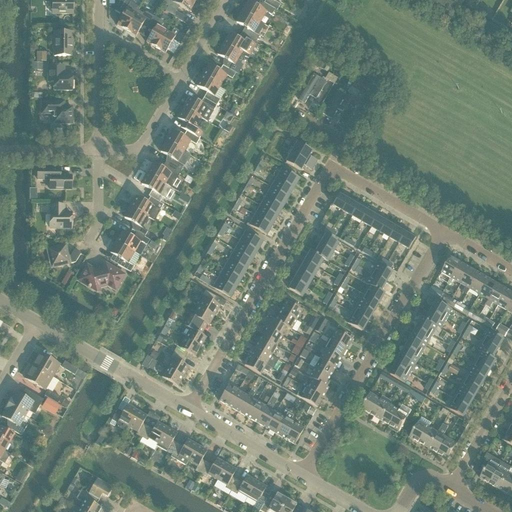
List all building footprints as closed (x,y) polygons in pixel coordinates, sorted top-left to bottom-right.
[(73,14),(72,0),(45,0),(46,3),(53,3),(53,14),(73,14)] [(140,8),(135,5),(125,0),(121,0),(115,11),(120,14),(121,12),(124,14),(117,25),(127,31),(138,11),(140,8)] [(157,0),(175,10),(178,6),(190,12),(195,3),(190,0),(157,0)] [(274,1),(274,0),(266,0),(264,3),(275,10),(277,11),(280,5),(274,1)] [(275,10),(264,3),(263,2),(259,8),(249,2),(243,12),(259,22),(266,12),(272,15),(275,10)] [(482,4),(478,10),(485,15),(489,8),(482,4)] [(147,13),(143,14),(138,11),(127,31),(136,37),(143,25),(148,28),(154,17),(147,13)] [(185,24),(188,19),(177,12),(174,17),(185,24)] [(259,22),(243,12),(237,23),(247,29),(244,35),(256,42),(260,36),(258,35),(264,25),(259,22)] [(164,23),(160,20),(154,17),(148,28),(153,31),(146,43),(156,48),(166,31),(161,28),(164,23)] [(165,54),(179,31),(174,29),(171,34),(166,31),(156,48),(165,54)] [(73,57),(73,33),(55,33),(55,57),(73,57)] [(244,35),(241,40),(230,34),(224,45),(241,54),(249,59),(258,43),(256,42),(244,35)] [(235,65),(241,54),(224,45),(218,56),(228,62),(225,67),(236,74),(238,74),(241,69),(235,65)] [(317,122),(349,69),(318,51),(288,105),(317,122)] [(43,63),(33,63),(33,71),(43,71),(43,63)] [(72,91),(72,75),(64,75),(65,66),(49,66),(48,83),(54,83),(54,91),(72,91)] [(236,74),(225,67),(223,66),(220,72),(210,66),(203,76),(220,86),(226,76),(232,79),(236,74)] [(349,69),(317,122),(345,139),(376,86),(349,69)] [(214,96),(220,86),(203,76),(197,87),(207,93),(204,99),(217,106),(220,100),(214,96)] [(191,98),(184,109),(201,118),(207,122),(213,112),(217,106),(204,99),(201,104),(191,98)] [(56,108),(56,102),(42,102),(42,114),(53,114),(53,124),(72,124),(72,108),(56,108)] [(195,128),(201,118),(184,109),(178,119),(188,125),(185,131),(187,132),(198,138),(202,133),(195,128)] [(224,131),(230,134),(233,128),(228,125),(224,131)] [(198,138),(187,132),(184,137),(173,131),(167,142),(184,152),(190,141),(196,145),(199,139),(198,138)] [(184,152),(167,142),(161,153),(167,156),(166,163),(181,172),(190,155),(184,152)] [(292,154),(306,162),(312,152),(298,144),(292,154)] [(300,171),(306,162),(292,154),(286,163),(300,171)] [(321,156),(317,168),(323,170),(327,158),(321,156)] [(314,166),(317,162),(311,158),(308,163),(314,166)] [(264,170),(269,173),(273,164),(268,161),(264,170)] [(172,188),(181,172),(166,163),(161,168),(154,164),(148,174),(172,188)] [(312,171),(314,166),(308,163),(305,168),(312,171)] [(72,190),(72,176),(54,176),(54,169),(38,169),(38,180),(50,180),(50,190),(72,190)] [(277,179),(294,188),(299,179),(283,169),(277,179)] [(165,199),(172,188),(148,174),(142,185),(152,191),(149,197),(151,198),(160,203),(163,198),(165,199)] [(288,198),(294,188),(277,179),(272,188),(288,198)] [(283,207),(288,198),(272,188),(267,198),(283,207)] [(342,211),(350,199),(340,194),(333,206),(342,211)] [(160,203),(151,198),(148,203),(137,197),(131,208),(148,218),(148,217),(154,221),(163,205),(160,203)] [(277,217),(283,207),(267,198),(261,207),(277,217)] [(245,204),(242,202),(243,201),(239,199),(236,204),(240,207),(241,208),(243,208),(245,204)] [(352,217),(359,204),(350,199),(342,211),(352,217)] [(361,222),(369,210),(359,204),(352,217),(361,222)] [(65,213),(65,206),(52,205),(52,213),(50,213),(50,229),(71,229),(71,213),(65,213)] [(258,212),(256,217),(272,226),(277,217),(261,207),(258,212)] [(142,228),(148,218),(131,208),(125,218),(135,225),(132,230),(137,233),(145,238),(148,232),(142,228)] [(371,228),(378,215),(369,210),(361,222),(371,228)] [(380,233),(387,221),(378,215),(371,228),(380,233)] [(266,235),(272,226),(256,217),(250,226),(266,235)] [(390,239),(397,226),(387,221),(380,233),(390,239)] [(399,244),(406,232),(397,226),(390,239),(399,244)] [(145,238),(137,233),(134,239),(123,232),(117,243),(134,253),(140,257),(150,241),(145,238)] [(241,241),(257,251),(263,242),(247,232),(241,241)] [(406,232),(399,244),(408,250),(416,237),(406,232)] [(321,245),(333,252),(339,243),(326,236),(321,245)] [(252,260),(257,251),(241,241),(236,251),(252,260)] [(128,263),(134,253),(117,243),(111,254),(121,260),(118,265),(131,273),(134,267),(128,263)] [(327,262),(333,252),(321,245),(315,254),(315,255),(323,259),(323,260),(327,262)] [(71,256),(68,257),(67,251),(61,247),(48,250),(51,263),(57,267),(76,263),(81,254),(75,250),(71,256)] [(247,270),(252,260),(236,251),(230,260),(247,270)] [(315,255),(315,254),(311,252),(305,262),(318,269),(323,260),(323,259),(315,255)] [(451,279),(461,263),(451,257),(442,273),(451,279)] [(241,279),(247,270),(230,260),(225,270),(241,279)] [(312,278),(318,269),(305,262),(300,271),(312,278)] [(461,284),(470,268),(461,263),(451,279),(461,284)] [(97,273),(97,272),(88,266),(78,281),(97,293),(100,287),(107,286),(116,291),(125,275),(106,264),(103,270),(103,271),(97,273)] [(386,282),(391,273),(377,265),(372,274),(386,282)] [(470,290),(479,274),(470,268),(461,284),(466,287),(463,293),(467,295),(470,290)] [(236,289),(241,279),(225,270),(219,279),(236,289)] [(68,271),(66,276),(71,279),(74,275),(68,271)] [(307,288),(312,278),(300,271),(295,281),(307,288)] [(380,292),(386,282),(372,274),(366,285),(370,287),(370,286),(380,292)] [(479,295),(489,279),(479,274),(470,290),(479,295)] [(230,298),(236,289),(219,279),(214,289),(230,298)] [(489,301),(498,285),(489,279),(479,295),(489,301)] [(302,297),(307,288),(295,281),(289,290),(302,297)] [(498,306),(507,290),(498,285),(489,301),(486,305),(491,308),(494,303),(498,306)] [(384,294),(380,292),(370,286),(370,287),(364,296),(378,304),(384,294)] [(441,299),(444,293),(433,287),(429,293),(441,299)] [(508,311),(511,303),(511,292),(507,290),(498,306),(508,311)] [(213,302),(216,297),(205,291),(202,297),(204,298),(199,307),(215,316),(221,307),(213,302)] [(373,313),(378,304),(364,296),(359,305),(373,313)] [(450,305),(453,299),(448,296),(445,302),(450,305)] [(453,299),(450,305),(455,308),(458,302),(453,299)] [(281,312),(297,321),(303,312),(287,302),(281,312)] [(433,311),(446,319),(452,310),(438,302),(433,311)] [(367,323),(373,313),(359,305),(353,315),(367,323)] [(468,315),(471,310),(466,306),(463,312),(468,315)] [(209,326),(215,316),(199,307),(194,316),(191,315),(188,321),(199,327),(202,322),(209,326)] [(471,310),(468,315),(473,318),(476,313),(471,310)] [(441,329),(446,319),(433,311),(427,320),(427,321),(437,327),(441,329)] [(276,321),(288,329),(291,331),(293,329),(297,331),(301,324),(297,321),(281,312),(276,321)] [(362,332),(367,323),(353,315),(348,324),(362,332)] [(487,326),(490,320),(485,317),(482,323),(487,326)] [(427,321),(427,320),(424,318),(418,328),(432,336),(437,327),(427,321)] [(276,321),(272,319),(267,329),(283,338),(288,329),(276,321)] [(490,320),(487,326),(492,330),(496,323),(490,320)] [(185,327),(180,336),(201,348),(207,338),(196,332),(199,327),(188,321),(185,326),(185,327)] [(309,324),(308,327),(314,331),(317,326),(310,322),(309,324)] [(320,334),(325,327),(320,324),(315,331),(320,334)] [(496,332),(505,337),(509,330),(500,325),(496,332)] [(313,331),(307,328),(304,334),(309,337),(313,331)] [(427,345),(432,336),(418,328),(413,337),(427,345)] [(277,347),(283,338),(267,329),(261,338),(277,347)] [(353,341),(337,331),(336,331),(331,341),(347,350),(353,341)] [(498,349),(504,340),(490,332),(484,341),(498,349)] [(314,334),(309,341),(315,344),(319,337),(314,334)] [(195,358),(201,348),(180,336),(174,345),(177,347),(174,352),(185,359),(188,354),(195,358)] [(302,349),(307,340),(302,337),(296,346),(302,349)] [(421,355),(427,345),(413,337),(407,347),(417,352),(421,355)] [(272,357),(277,347),(261,338),(256,347),(272,357)] [(341,360),(347,350),(331,341),(325,350),(341,360)] [(493,358),(498,349),(484,341),(479,351),(482,353),(493,358)] [(297,356),(302,349),(296,346),(292,353),(297,356)] [(266,366),(272,357),(256,347),(250,357),(266,366)] [(421,355),(417,352),(407,347),(402,356),(416,364),(421,355)] [(309,353),(304,350),(300,357),(305,360),(309,353)] [(316,352),(314,356),(320,359),(336,369),(336,368),(341,360),(325,350),(324,352),(323,355),(317,351),(316,352)] [(149,358),(154,360),(155,361),(158,355),(153,352),(149,358)] [(182,364),(185,359),(174,352),(171,358),(173,359),(168,369),(184,378),(189,368),(182,364)] [(32,366),(53,378),(61,365),(40,353),(32,366)] [(496,360),(493,358),(482,353),(477,362),(491,370),(496,360)] [(410,374),(416,364),(402,356),(396,366),(410,374)] [(148,370),(154,360),(149,358),(148,357),(142,366),(148,370)] [(272,369),(266,366),(250,357),(245,366),(261,375),(264,370),(269,373),(272,369)] [(299,359),(294,366),(300,369),(304,362),(299,359)] [(331,378),(336,369),(320,359),(315,369),(331,378)] [(62,368),(75,375),(78,370),(65,362),(62,368)] [(485,379),(491,370),(477,362),(472,371),(485,379)] [(448,363),(445,369),(449,371),(457,376),(460,370),(448,363)] [(45,391),(53,378),(32,366),(25,379),(45,391)] [(405,383),(410,374),(396,366),(391,375),(405,383)] [(178,387),(184,378),(168,369),(162,378),(178,387)] [(296,378),(299,372),(293,369),(290,375),(296,378)] [(325,387),(331,378),(315,369),(309,378),(312,380),(313,380),(325,387)] [(75,375),(74,376),(79,379),(83,373),(78,370),(75,375)] [(480,389),(485,379),(472,371),(466,381),(480,389)] [(255,376),(249,373),(247,377),(253,381),(255,376)] [(390,383),(393,379),(383,373),(380,378),(390,383)] [(277,380),(282,383),(286,377),(280,374),(277,380)] [(288,378),(283,385),(288,388),(292,381),(288,378)] [(399,389),(402,384),(393,379),(390,383),(399,389)] [(329,389),(325,387),(313,380),(312,380),(307,389),(323,399),(329,389)] [(474,398),(480,389),(466,381),(461,390),(474,398)] [(402,384),(399,389),(409,395),(412,390),(402,384)] [(438,394),(452,402),(457,393),(443,385),(438,394)] [(229,408),(238,392),(229,386),(219,402),(229,408)] [(323,399),(307,389),(302,387),(297,396),(318,408),(323,399)] [(469,408),(474,398),(461,390),(455,400),(469,408)] [(48,398),(58,404),(61,399),(48,391),(45,397),(48,398)] [(26,417),(26,415),(29,411),(35,415),(43,400),(30,392),(26,399),(16,393),(8,406),(26,417)] [(238,413),(248,397),(238,392),(229,408),(238,413)] [(238,413),(248,418),(257,402),(252,400),(255,395),(251,392),(248,397),(238,413)] [(371,415),(380,400),(371,394),(362,410),(371,415)] [(266,408),(257,424),(266,429),(276,413),(271,411),(278,400),(273,397),(271,400),(268,405),(266,408)] [(266,397),(263,402),(268,405),(271,400),(266,397)] [(48,398),(42,408),(55,416),(61,406),(58,404),(48,398)] [(65,399),(62,405),(67,408),(71,403),(65,399)] [(412,399),(408,405),(418,412),(422,406),(412,399)] [(380,400),(371,415),(381,421),(390,405),(381,400),(380,400)] [(463,417),(469,408),(455,400),(450,409),(463,417)] [(257,424),(266,408),(257,402),(248,418),(257,424)] [(390,427),(399,411),(390,405),(381,421),(390,427)] [(400,432),(409,416),(412,411),(403,405),(399,411),(390,427),(393,428),(392,430),(398,433),(399,431),(400,432)] [(22,423),(26,417),(8,406),(2,417),(11,423),(8,428),(21,436),(27,426),(22,423)] [(128,427),(138,412),(128,406),(124,413),(118,410),(112,421),(117,424),(118,427),(126,432),(128,427)] [(313,417),(316,411),(311,408),(307,413),(313,417)] [(142,438),(148,427),(143,424),(147,417),(138,412),(128,427),(138,433),(136,435),(142,438)] [(276,435),(285,419),(276,413),(266,429),(276,435)] [(276,435),(285,440),(294,424),(290,422),(294,416),(288,413),(287,415),(285,419),(276,435)] [(420,444),(429,428),(419,422),(410,438),(420,444)] [(158,445),(168,429),(158,423),(154,431),(148,427),(142,438),(148,442),(149,439),(158,445)] [(294,424),(285,440),(295,446),(304,430),(294,424)] [(448,439),(443,436),(447,429),(442,426),(438,433),(429,449),(439,455),(448,439)] [(0,449),(5,452),(15,435),(3,428),(0,433),(0,449)] [(429,449),(438,433),(429,428),(420,444),(429,449)] [(169,454),(172,456),(178,445),(173,442),(177,434),(168,429),(158,445),(157,447),(169,454)] [(36,439),(30,436),(27,441),(33,444),(36,439)] [(448,460),(457,444),(448,439),(439,455),(448,460)] [(186,466),(188,462),(198,446),(188,441),(184,448),(178,445),(172,456),(171,457),(186,466)] [(201,475),(208,464),(202,461),(207,452),(198,446),(188,462),(198,467),(196,471),(201,475)] [(10,455),(5,452),(0,449),(0,468),(3,464),(5,465),(10,455)] [(137,461),(141,454),(135,451),(131,458),(137,461)] [(490,484),(499,468),(502,463),(487,454),(478,470),(483,474),(480,479),(490,484)] [(218,481),(227,465),(217,459),(213,467),(208,464),(201,475),(207,478),(208,476),(218,481)] [(499,490),(508,474),(511,468),(502,463),(499,468),(490,484),(499,490)] [(231,492),(238,481),(232,478),(237,471),(227,465),(218,481),(227,486),(226,489),(231,492)] [(511,489),(511,475),(509,474),(508,474),(499,490),(509,495),(511,489)] [(248,498),(257,482),(247,477),(243,484),(238,481),(231,492),(237,495),(238,493),(248,498)] [(86,492),(99,500),(102,495),(108,498),(113,489),(98,480),(95,484),(91,484),(86,492)] [(191,492),(195,484),(189,481),(185,488),(191,492)] [(257,482),(248,498),(257,504),(255,508),(252,511),(253,511),(259,511),(260,511),(267,500),(261,497),(267,488),(257,482)] [(99,500),(86,492),(82,490),(77,499),(84,503),(80,509),(85,511),(101,511),(102,511),(101,510),(102,509),(96,506),(99,500)] [(267,500),(260,511),(261,511),(280,511),(288,498),(280,493),(279,495),(277,494),(272,503),(267,500)] [(292,511),(297,505),(295,504),(296,503),(288,498),(280,511),(292,511)] [(63,499),(60,505),(66,508),(69,503),(63,499)]
